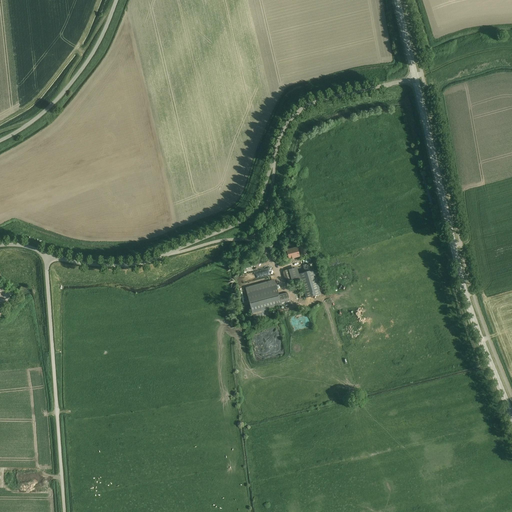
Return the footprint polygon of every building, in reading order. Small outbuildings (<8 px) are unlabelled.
[(288,259),(299,256),(296,247),(286,250),(288,259)] [(297,266),(288,269),(292,281),(300,278),(299,273),(297,266)] [(314,268),(299,273),(300,278),(306,297),(321,292),(314,268)] [(286,282),(292,281),(288,269),(282,271),(286,282)] [(253,313),(282,305),(290,303),(287,292),(279,295),(276,285),(247,293),(253,313)] [(297,313),(297,316),(293,317),(294,327),(308,326),(307,312),(297,313)] [(277,326),(250,333),(258,362),(285,355),(277,326)]
